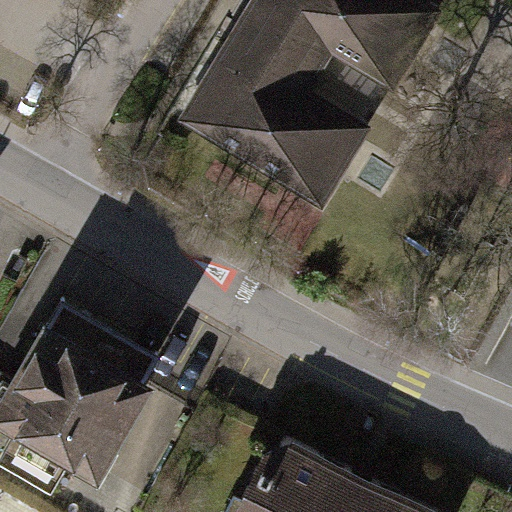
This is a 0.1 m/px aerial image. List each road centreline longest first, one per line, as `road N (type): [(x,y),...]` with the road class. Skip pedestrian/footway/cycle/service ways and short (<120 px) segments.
road 1 (residential): [(511,435),(390,384),(41,186)]
road 2 (residential): [(41,186),(154,0)]
